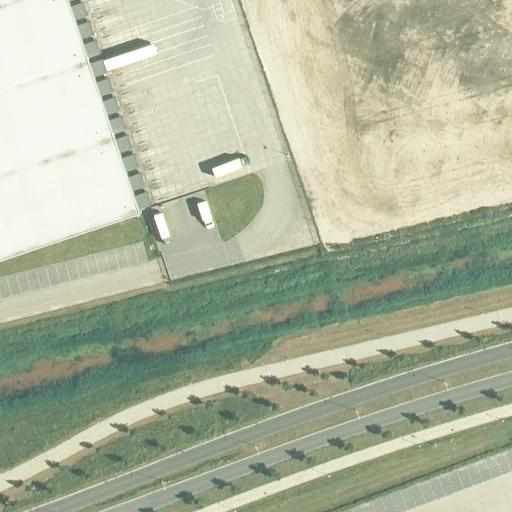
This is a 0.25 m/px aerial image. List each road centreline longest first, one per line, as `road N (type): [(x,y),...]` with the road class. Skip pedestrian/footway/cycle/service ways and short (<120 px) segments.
road 1 (secondary): [(511,350),(399,382),(47,511)]
road 2 (secondary): [(123,511),(265,457),(511,379)]
